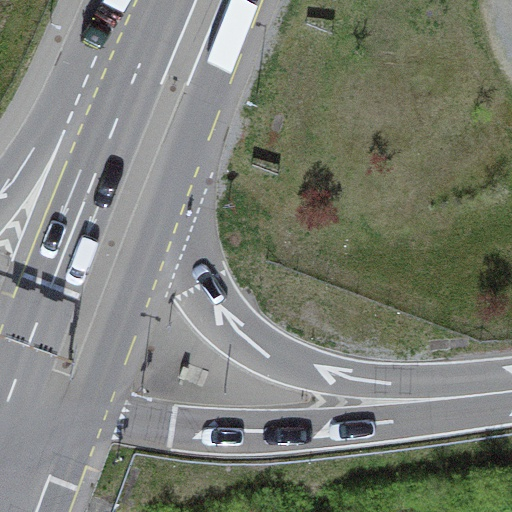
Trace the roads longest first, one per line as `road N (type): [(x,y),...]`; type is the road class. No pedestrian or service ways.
road 1 (motorway): [(511,378),(356,379),(273,356),(216,308),(137,154)]
road 2 (motorway): [(511,402),(438,416),(210,432),(42,395)]
road 3 (motorway): [(168,0),(0,202)]
road 4 (secondary): [(42,395),(137,154)]
road 5 (secondary): [(137,154),(203,0)]
